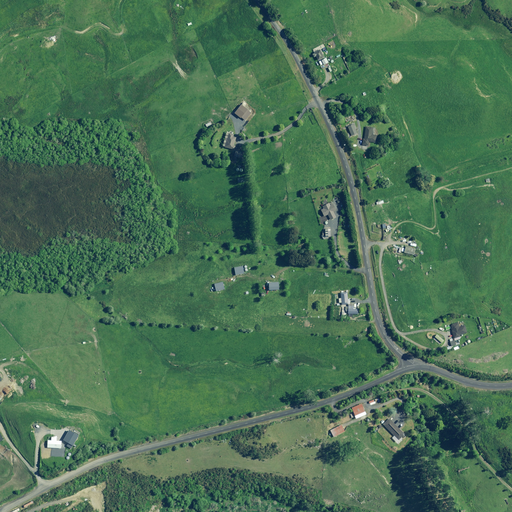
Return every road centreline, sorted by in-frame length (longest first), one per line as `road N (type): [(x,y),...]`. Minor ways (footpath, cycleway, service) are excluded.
road 1 (unclassified): [(0,511),(95,463),(302,409),(413,367)]
road 2 (unclassified): [(413,367),(380,325),(333,135),(253,0)]
